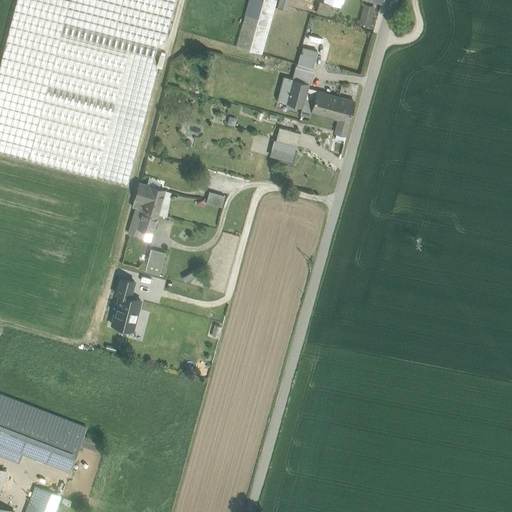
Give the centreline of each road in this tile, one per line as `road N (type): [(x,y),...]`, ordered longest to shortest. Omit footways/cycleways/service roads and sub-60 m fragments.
road 1 (unclassified): [(393,0),(251,511)]
road 2 (track): [(170,244),(213,244),(226,205),(249,185),(337,204)]
